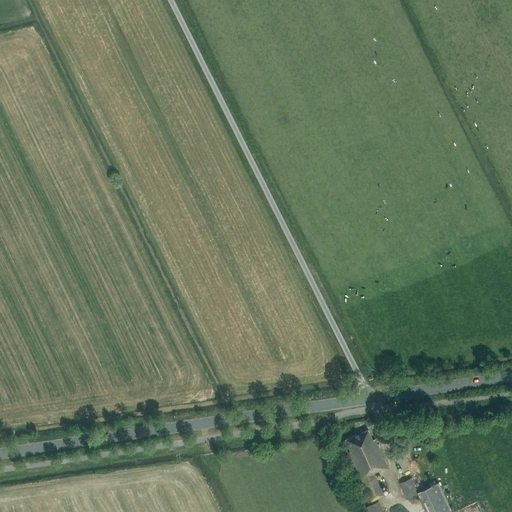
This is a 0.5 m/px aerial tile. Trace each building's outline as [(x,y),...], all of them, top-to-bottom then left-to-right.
[(348,452),(370,502),(383,496),(373,475),(379,472),(378,471),(387,467),(375,439),(372,440),(367,430),(345,439),(350,451),(348,452)] [(419,493),(412,478),(400,483),(407,498),(419,493)] [(450,511),(439,484),(419,491),(427,511),(450,511)] [(380,511),(376,502),(365,506),(367,511),(380,511)] [(469,511),(482,511),(478,502),(467,507),(469,511)]
